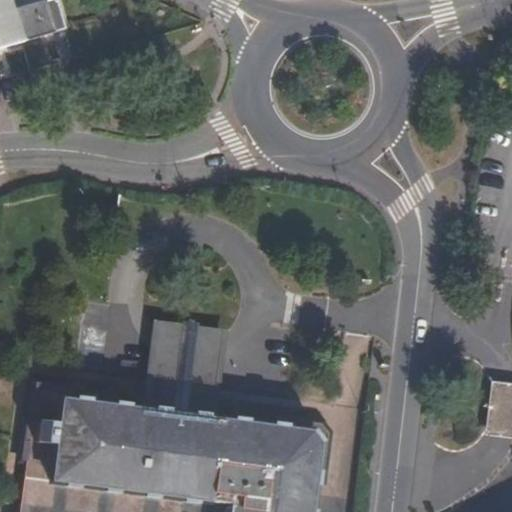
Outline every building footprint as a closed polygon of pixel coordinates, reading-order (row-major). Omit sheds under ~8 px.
[(19,42),(10,10),(7,0),(0,0),(0,47),(19,42)] [(7,0),(10,10),(47,0),(7,0)] [(47,0),(10,10),(19,42),(61,30),(53,0),(47,0)] [(15,69),(26,67),(22,52),(6,55),(5,51),(0,51),(0,76),(16,74),(15,69)] [(147,318),(135,409),(149,411),(152,388),(198,394),(196,417),(210,419),(221,328),(147,318)] [(272,417),(269,427),(210,419),(196,417),(198,394),(152,388),(149,411),(135,409),(75,400),(75,387),(30,382),(25,418),(21,420),(18,439),(22,442),(13,511),(301,511),(306,478),(317,479),(323,432),(316,422),(272,417)] [(511,389),(487,387),(482,439),(511,443),(511,389)]
